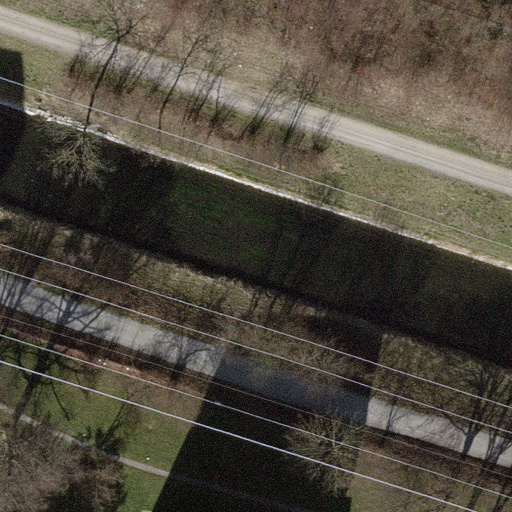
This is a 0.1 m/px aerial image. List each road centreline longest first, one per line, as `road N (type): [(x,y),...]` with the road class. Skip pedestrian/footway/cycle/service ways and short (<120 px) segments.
road 1 (track): [(511,182),(0,17)]
road 2 (track): [(511,451),(0,287)]
